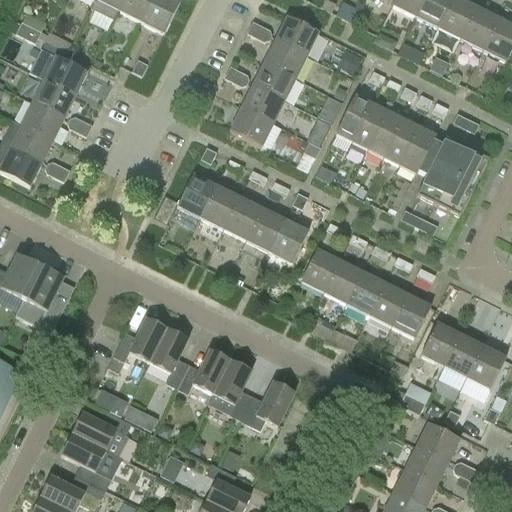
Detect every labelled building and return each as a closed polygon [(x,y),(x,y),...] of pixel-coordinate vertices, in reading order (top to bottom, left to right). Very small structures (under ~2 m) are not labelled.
[(117,14),(124,0),(95,0),(95,3),(94,2),(89,12),(112,23),(117,14)] [(124,0),(117,14),(140,25),(152,0),(124,0)] [(169,0),(152,0),(140,25),(163,37),(179,5),(169,0)] [(394,0),(390,9),(414,20),(423,0),(394,0)] [(436,31),(451,0),(423,0),(414,20),(436,31)] [(454,0),(451,0),(436,31),(459,43),(475,10),(454,0)] [(475,10),(459,43),(481,54),(497,21),(475,10)] [(25,16),(20,26),(30,31),(40,36),(38,41),(45,45),(48,39),(41,35),(45,27),(25,16)] [(318,36),(286,20),(274,43),(306,59),(318,36)] [(505,65),(511,50),(511,28),(497,21),(481,54),(505,65)] [(256,41),(262,30),(252,25),(246,36),(256,41)] [(30,31),(20,26),(14,37),(25,43),(34,48),(38,41),(40,36),(30,31)] [(263,45),(269,43),(271,38),(269,33),(262,30),(256,41),(263,45)] [(72,46),(50,35),(48,39),(45,45),(67,56),(72,46)] [(306,59),(274,43),(263,66),(295,82),(306,59)] [(397,56),(419,62),(422,52),(400,46),(397,56)] [(345,52),(336,72),(353,80),(362,61),(345,52)] [(74,100),(86,76),(41,53),(28,77),(43,84),(74,100)] [(434,60),(428,72),(440,78),(446,66),(434,60)] [(147,68),(137,63),(131,75),(141,80),(147,68)] [(295,82),(263,66),(251,88),(284,105),(295,82)] [(230,70),(224,81),(233,86),(239,75),(230,70)] [(246,88),(249,83),(247,78),(239,75),(233,86),(241,90),(246,88)] [(384,80),(373,75),(368,84),(379,90),(384,80)] [(388,82),(384,92),(395,97),(400,88),(388,82)] [(74,100),(43,84),(31,106),(63,122),(74,100)] [(284,105),(251,88),(240,111),(272,127),(284,105)] [(400,100),(411,105),(415,96),(404,90),(400,100)] [(351,145),(370,107),(370,106),(354,98),(334,137),(351,145)] [(416,108),(427,113),(431,104),(421,98),(416,108)] [(328,99),(317,120),(331,126),(341,105),(328,99)] [(63,122),(31,106),(20,129),(52,145),(63,122)] [(370,106),(370,107),(351,145),(366,153),(386,115),(386,114),(370,106)] [(431,116),(442,121),(447,112),(436,106),(431,116)] [(228,135),(260,151),(261,151),(272,127),(240,111),(228,135)] [(386,114),(386,115),(366,153),(382,161),(402,123),(402,122),(386,114)] [(452,126),(473,137),(478,127),(456,117),(452,126)] [(67,127),(69,132),(76,136),(82,124),(75,120),(69,122),(67,127)] [(402,122),(402,123),(382,161),(398,169),(417,131),(417,130),(402,122)] [(0,146),(0,147),(41,168),(52,145),(20,129),(11,124),(0,146)] [(82,124),(76,136),(86,141),(92,129),(82,124)] [(417,130),(417,131),(398,169),(414,177),(433,139),(434,138),(417,130)] [(434,138),(433,139),(414,177),(424,182),(415,198),(446,214),(446,213),(458,219),(486,163),(466,152),(444,141),(441,147),(432,143),(434,139),(434,138)] [(320,151),(308,146),(303,156),(315,162),(320,151)] [(41,168),(0,147),(0,176),(29,191),(41,168)] [(206,151),(200,163),(210,168),(216,156),(206,151)] [(229,163),(225,170),(240,178),(244,170),(229,163)] [(47,167),(44,172),(46,177),(53,181),(59,169),(52,165),(47,167)] [(336,175),(320,168),(315,178),(331,186),(336,175)] [(59,169),(53,181),(63,186),(69,174),(59,169)] [(248,181),(263,189),(266,181),(252,174),(248,181)] [(176,210),(194,219),(200,222),(216,190),(192,178),(176,210)] [(386,216),(394,219),(411,186),(399,180),(386,206),(390,208),(386,216)] [(274,185),(271,193),(285,200),(289,193),(274,185)] [(361,203),(367,193),(359,189),(353,199),(361,203)] [(216,190),(200,222),(223,233),(238,201),(216,190)] [(307,201),(297,196),(291,208),(302,213),(307,201)] [(177,206),(166,200),(154,224),(166,230),(177,206)] [(238,201),(223,233),(245,244),(261,212),(238,201)] [(268,255),(283,224),(284,223),(261,212),(245,244),(268,255)] [(399,223),(432,239),(436,230),(404,214),(399,223)] [(284,223),(283,224),(268,255),(291,267),(307,235),(284,223)] [(329,227),(326,234),(320,248),(332,254),(339,241),(340,241),(343,234),(329,227)] [(348,245),(363,252),(366,245),(352,238),(348,245)] [(375,249),(371,257),(385,264),(389,256),(375,249)] [(315,253),(299,285),(323,297),(339,265),(315,253)] [(0,272),(0,293),(1,292),(23,303),(40,269),(16,258),(7,276),(0,272)] [(397,260),(393,268),(408,275),(412,268),(397,260)] [(345,308),(361,276),(339,265),(323,297),(345,308)] [(66,306),(53,299),(63,281),(40,269),(23,303),(15,319),(50,338),(66,306)] [(416,279),(430,286),(434,279),(420,272),(416,279)] [(368,320),(384,287),(361,276),(345,308),(368,320)] [(390,331),(406,298),(384,287),(368,320),(390,331)] [(414,342),(430,310),(406,298),(390,331),(414,342)] [(124,367),(129,357),(149,367),(166,333),(145,323),(135,342),(125,337),(112,361),(124,367)] [(435,326),(419,358),(443,370),(459,338),(435,326)] [(322,328),(317,339),(327,345),(333,334),(322,328)] [(327,345),(338,350),(344,338),(333,332),(333,334),(327,345)] [(166,333),(149,367),(169,377),(165,387),(176,392),(188,368),(177,362),(186,343),(166,333)] [(459,338),(443,370),(465,381),(481,349),(459,338)] [(481,349),(465,381),(489,393),(505,360),(481,349)] [(212,398),(229,365),(208,354),(199,373),(188,368),(176,392),(186,398),(191,388),(212,398)] [(387,374),(388,375),(401,381),(406,370),(392,363),(387,374)] [(0,419),(22,375),(0,364),(0,419)] [(229,365),(212,398),(232,409),(228,418),(239,424),(251,400),(239,395),(249,375),(229,365)] [(276,430),(293,397),(272,386),(262,405),(251,400),(239,424),(260,435),(265,424),(276,430)] [(104,412),(111,399),(100,394),(93,407),(104,412)] [(398,408),(418,419),(425,407),(405,397),(398,408)] [(121,419),(150,433),(156,420),(128,406),(121,419)] [(482,422),(492,427),(498,416),(488,411),(482,422)] [(443,426),(453,431),(459,419),(449,414),(443,426)] [(101,427),(81,417),(71,438),(104,455),(115,434),(124,439),(130,427),(106,415),(101,427)] [(157,437),(167,442),(173,432),(163,427),(157,437)] [(459,443),(426,427),(414,451),(447,467),(459,443)] [(121,463),(104,455),(71,438),(60,460),(79,469),(74,479),(105,494),(121,463)] [(199,460),(204,449),(194,444),(189,455),(199,460)] [(447,467),(414,451),(403,473),(436,489),(447,467)] [(221,466),(233,472),(239,461),(226,455),(221,466)] [(172,485),(182,465),(170,458),(160,479),(172,485)] [(452,472),(454,477),(461,481),(467,469),(460,466),(454,467),(452,472)] [(205,505),(218,511),(243,511),(249,501),(229,491),(235,480),(211,468),(206,479),(215,484),(205,505)] [(471,486),(477,474),(467,469),(461,481),(471,486)] [(436,489),(403,473),(392,496),(424,511),(436,489)] [(39,501),(61,511),(75,511),(77,509),(84,511),(96,511),(105,494),(74,479),(69,491),(50,481),(39,501)] [(424,511),(392,496),(383,511),(424,511)] [(61,511),(39,501),(33,511),(61,511)] [(131,511),(133,508),(120,503),(117,511),(131,511)]
